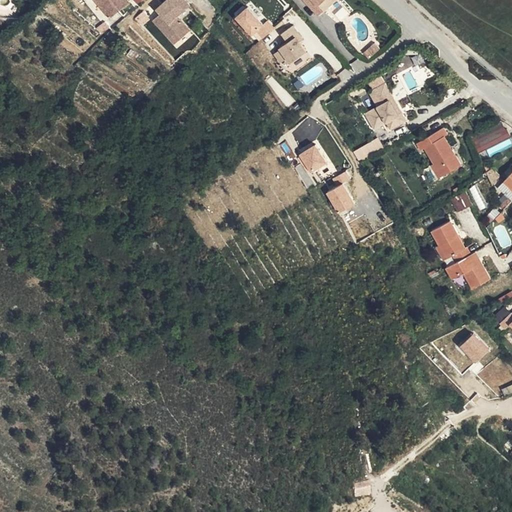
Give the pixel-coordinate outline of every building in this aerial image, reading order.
[(133,2),(131,0),(97,0),(113,19),(133,2)] [(190,2),(187,0),(159,0),(153,4),(158,10),(150,16),(171,42),(188,28),(177,12),(190,2)] [(301,0),(317,17),(323,12),(318,6),(324,0),(301,0)] [(235,17),(256,44),(275,29),(268,20),(261,25),(248,7),(235,17)] [(292,26),(281,35),(287,44),(279,49),(280,51),(273,56),(279,64),(286,59),(289,64),(305,52),(297,40),(300,37),(292,26)] [(377,38),(373,42),(378,47),(381,44),(377,38)] [(373,42),(365,48),(370,54),(378,47),(373,42)] [(419,54),(411,57),(414,66),(422,63),(419,54)] [(397,113),(399,111),(383,83),(377,87),(385,101),(388,99),(397,113)] [(404,119),(399,111),(397,113),(388,99),(385,101),(377,87),(367,92),(376,107),(364,114),(373,129),(381,125),(379,122),(384,119),(386,122),(390,128),(404,119)] [(509,139),(503,125),(472,139),(478,153),(509,139)] [(445,137),(440,131),(427,139),(431,145),(421,151),(439,180),(459,168),(442,140),(445,137)] [(357,160),(383,148),(378,139),(353,151),(357,160)] [(315,146),(298,156),(308,173),(325,163),(315,146)] [(511,154),(490,175),(499,186),(494,192),(498,196),(511,182),(511,154)] [(486,156),(481,161),(482,163),(485,172),(494,164),(486,156)] [(325,192),(336,214),(354,203),(343,182),(347,180),(344,173),(331,180),(334,187),(325,192)] [(470,196),(463,184),(452,191),(458,202),(470,196)] [(450,250),(464,242),(460,235),(458,236),(443,210),(425,220),(432,234),(440,247),(446,244),(450,250)] [(436,249),(440,247),(432,234),(428,236),(436,249)] [(468,250),(472,247),(468,239),(464,242),(450,250),(439,257),(445,268),(457,262),(466,277),(484,267),(475,252),(471,255),(468,250)] [(511,280),(511,276),(493,289),(494,292),(511,280)] [(510,326),(511,328),(511,317),(509,315),(499,326),(504,331),(510,326)] [(489,350),(473,334),(461,346),(477,362),(489,350)] [(369,478),(357,482),(360,494),(373,490),(369,478)]
